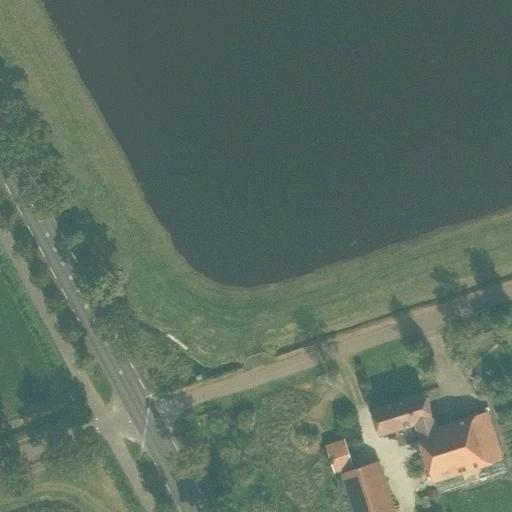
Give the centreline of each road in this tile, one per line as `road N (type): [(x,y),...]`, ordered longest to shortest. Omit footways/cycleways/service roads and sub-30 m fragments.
road 1 (unclassified): [(141,418),(511,300)]
road 2 (secondary): [(141,418),(0,153)]
road 3 (unclassified): [(0,461),(141,418)]
